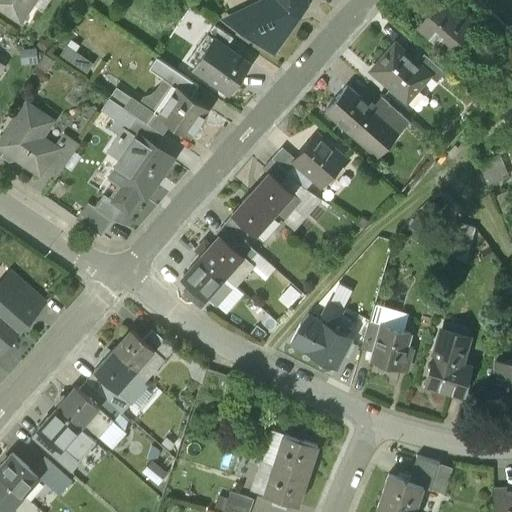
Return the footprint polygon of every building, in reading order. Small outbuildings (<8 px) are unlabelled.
[(0,0),(0,8),(20,22),(34,0),(0,0)] [(269,0),(232,17),(229,22),(272,50),(293,19),(290,17),(296,9),(297,8),(301,7),(301,8),(302,7),(301,7),(302,5),(305,7),(305,6),(305,0),(269,0)] [(441,0),(438,0),(417,25),(451,53),(453,54),(455,54),(458,53),(460,52),(461,50),(461,47),(460,44),(459,42),(474,24),(476,22),(464,12),(460,16),(441,0)] [(511,28),(489,8),(476,22),(474,24),(498,46),(511,30),(511,28)] [(232,38),(214,25),(207,34),(226,47),(232,38)] [(226,47),(207,34),(206,36),(212,39),(204,50),(198,46),(187,61),(194,66),(193,67),(230,93),(249,64),(226,47)] [(417,63),(394,42),(375,62),(381,67),(375,73),(405,100),(427,75),(429,73),(417,63)] [(426,54),(417,63),(429,73),(427,75),(438,84),(447,73),(426,54)] [(176,71),(155,57),(148,69),(169,83),(170,82),(169,81),(176,71)] [(372,107),(346,84),(324,109),(350,131),(372,107)] [(209,109),(176,86),(157,114),(156,115),(169,124),(189,137),(209,109)] [(409,119),(382,95),(372,107),(399,130),(409,119)] [(157,114),(130,96),(123,107),(135,116),(163,134),(169,124),(156,115),(157,114)] [(52,120),(26,102),(0,141),(0,146),(40,173),(43,169),(54,152),(53,152),(37,141),(52,120)] [(372,107),(350,131),(378,155),(399,130),(372,107)] [(163,134),(135,116),(126,130),(136,136),(153,148),(163,134)] [(292,156),(291,158),(296,162),(305,170),(322,185),(345,159),(314,131),(292,156)] [(62,139),(57,147),(56,146),(53,152),(54,152),(43,169),(55,177),(78,143),(66,134),(63,139),(62,139)] [(153,148),(136,136),(110,175),(124,185),(112,201),(128,212),(139,196),(145,199),(172,160),(153,148)] [(456,144),(451,151),(461,159),(467,151),(456,144)] [(292,156),(280,146),(270,157),(287,172),(296,162),(291,158),(292,156)] [(501,150),(477,160),(484,176),(508,166),(501,150)] [(287,172),(270,157),(262,167),(267,171),(283,184),(291,175),(287,172)] [(287,172),(291,175),(296,180),(305,170),(296,162),(287,172)] [(267,172),(249,193),(272,212),(290,192),(291,192),(283,184),(267,171),(266,172),(267,172)] [(290,192),(272,212),(284,223),(302,201),(291,192),(290,192)] [(272,212),(249,193),(232,213),(232,212),(231,214),(251,230),(255,234),(255,233),(255,232),(272,212)] [(112,220),(93,206),(88,213),(83,209),(77,219),(102,236),(112,220)] [(231,214),(223,223),(243,240),(251,230),(231,214)] [(474,225),(459,221),(450,254),(465,258),(474,225)] [(243,240),(223,223),(215,233),(218,235),(219,234),(242,255),(243,255),(249,260),(256,252),(243,240)] [(242,255),(219,234),(218,235),(210,245),(210,246),(201,256),(223,275),(241,255),(241,256),(242,255)] [(204,240),(194,251),(201,257),(201,256),(210,246),(210,245),(204,240)] [(249,260),(243,255),(242,255),(241,256),(241,255),(223,275),(234,285),(253,264),(249,260)] [(223,275),(201,256),(201,257),(184,276),(183,275),(182,276),(191,284),(205,297),(206,296),(206,295),(220,279),(223,275)] [(220,279),(206,295),(206,296),(205,297),(210,301),(216,306),(231,288),(220,279)] [(15,290),(3,280),(0,282),(0,314),(18,330),(37,309),(36,309),(15,290)] [(44,300),(23,281),(15,290),(36,309),(44,300)] [(357,290),(350,314),(367,319),(377,285),(368,282),(365,292),(357,290)] [(205,297),(191,284),(182,294),(202,309),(210,301),(205,297)] [(286,286),(277,295),(290,308),(299,298),(286,286)] [(343,307),(330,300),(321,319),(334,325),(343,307)] [(0,314),(0,350),(18,330),(0,314)] [(320,321),(321,319),(311,314),(299,339),(310,345),(322,322),(320,321)] [(334,325),(321,319),(320,321),(322,322),(310,345),(307,350),(338,366),(344,354),(349,357),(353,348),(348,346),(354,335),(334,325)] [(381,322),(369,319),(362,345),(374,348),(381,322)] [(257,322),(246,330),(261,341),(267,332),(257,322)] [(411,331),(381,322),(374,348),(371,359),(401,367),(403,360),(409,361),(413,346),(407,344),(411,331)] [(441,327),(424,388),(439,392),(439,389),(462,396),(471,365),(461,362),(468,334),(441,327)] [(129,329),(111,351),(134,370),(152,349),(153,348),(148,344),(129,328),(128,329),(129,329)] [(172,349),(155,335),(148,344),(153,348),(163,357),(165,358),(172,349)] [(152,349),(134,370),(144,378),(163,357),(153,348),(152,349)] [(111,351),(93,371),(92,371),(92,372),(109,386),(116,392),(117,391),(116,390),(134,370),(111,351)] [(511,359),(495,359),(495,399),(511,398),(511,359)] [(229,376),(205,368),(199,385),(223,393),(229,376)] [(109,386),(92,372),(92,371),(84,381),(101,395),(109,386)] [(101,395),(84,381),(76,390),(96,407),(95,407),(111,421),(119,410),(101,395)] [(76,390),(72,386),(71,387),(72,388),(55,408),(77,427),(80,423),(94,407),(95,407),(96,407),(76,390)] [(94,407),(80,423),(97,437),(111,421),(95,407),(94,407)] [(77,427),(55,408),(37,428),(36,429),(39,432),(57,446),(60,449),(60,448),(60,447),(77,427)] [(57,446),(39,432),(32,441),(49,455),(57,446)] [(317,444),(283,433),(273,464),(307,474),(317,444)] [(9,452),(0,462),(0,478),(18,494),(35,476),(31,472),(9,452)] [(418,454),(410,480),(424,485),(424,486),(432,489),(441,462),(418,454)] [(31,472),(35,476),(59,496),(71,482),(43,458),(31,472)] [(164,480),(170,472),(153,461),(148,470),(164,480)] [(307,474),(273,464),(263,495),(297,506),(307,474)] [(410,480),(389,474),(380,504),(405,511),(415,511),(424,486),(424,485),(410,480)] [(18,494),(0,478),(0,509),(2,511),(6,511),(21,496),(18,494)] [(505,486),(492,487),(493,511),(507,511),(506,491),(505,486)] [(248,511),(252,499),(231,493),(225,511),(248,511)]
